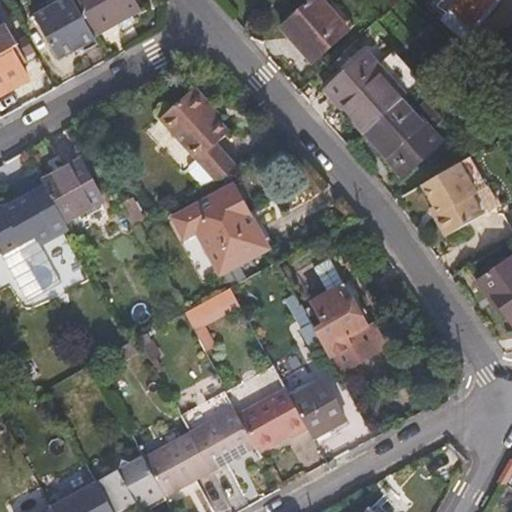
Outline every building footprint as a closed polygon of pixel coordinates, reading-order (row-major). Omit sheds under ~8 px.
[(57,0),(34,12),(60,60),(98,39),(95,33),(76,0),(57,0)] [(76,0),(95,33),(118,22),(131,14),(145,7),(140,0),(76,0)] [(308,0),(282,25),(315,61),(357,22),(337,0),(308,0)] [(452,0),(439,16),(461,36),(492,0),(452,0)] [(131,14),(118,22),(121,26),(125,28),(133,24),(134,21),(131,14)] [(8,26),(0,30),(0,96),(0,97),(34,78),(27,66),(30,63),(26,57),(28,49),(23,41),(18,43),(8,26)] [(29,37),(23,41),(28,49),(26,57),(31,54),(37,51),(29,37)] [(371,50),(326,89),(365,132),(367,130),(402,99),(410,92),(371,50)] [(197,90),(162,120),(198,163),(191,169),(191,174),(204,189),(236,172),(216,148),(229,137),(223,131),(204,147),(188,128),(207,112),(210,109),(217,117),(219,115),(197,90)] [(402,99),(367,130),(395,162),(393,164),(403,176),(441,142),(402,99)] [(213,119),(223,131),(227,128),(217,117),(210,109),(207,112),(213,119)] [(207,112),(188,128),(204,147),(223,131),(213,119),(207,112)] [(42,181),(65,222),(103,201),(81,160),(42,181)] [(479,192),(462,161),(424,182),(436,205),(440,213),(436,216),(446,234),(501,207),(491,186),(479,192)] [(235,188),(175,220),(188,244),(201,237),(222,274),(269,249),(235,188)] [(34,195),(0,214),(0,260),(33,243),(35,246),(56,234),(34,195)] [(120,208),(132,228),(144,221),(132,201),(120,208)] [(432,208),(436,216),(440,213),(436,205),(432,208)] [(476,280),(488,296),(490,294),(510,322),(511,321),(511,256),(511,255),(476,280)] [(328,295),(344,287),(330,262),(314,271),(328,295)] [(197,330),(242,305),(231,286),(186,311),(197,330)] [(368,330),(344,287),(328,295),(313,304),(325,327),(313,333),(337,377),(385,351),(372,327),(368,330)] [(290,400),(308,433),(313,441),(337,427),(346,422),(324,382),(290,400)] [(239,417),(259,454),(262,454),(290,439),(292,442),(308,433),(290,400),(286,391),(239,417)] [(189,436),(210,475),(253,451),(256,453),(233,411),(189,436)] [(337,427),(313,441),(319,453),(344,439),(337,427)] [(145,464),(163,496),(165,499),(210,475),(189,436),(144,461),(145,464)] [(96,486),(110,511),(119,511),(133,504),(141,500),(146,506),(163,496),(145,464),(134,470),(122,467),(117,474),(96,486)] [(92,478),(45,505),(49,511),(110,511),(96,486),(92,478)] [(137,511),(146,506),(141,500),(133,504),(137,511)] [(386,511),(375,502),(365,511),(386,511)]
